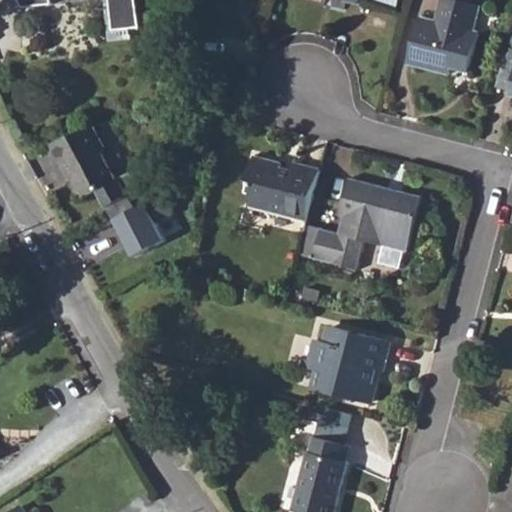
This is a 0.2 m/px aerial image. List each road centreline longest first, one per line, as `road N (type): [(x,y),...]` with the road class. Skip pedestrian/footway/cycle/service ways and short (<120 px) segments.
road 1 (residential): [(442,501),(425,457),(491,207),(489,175),(467,160),(345,128),(305,88)]
road 2 (residential): [(0,165),(200,511)]
